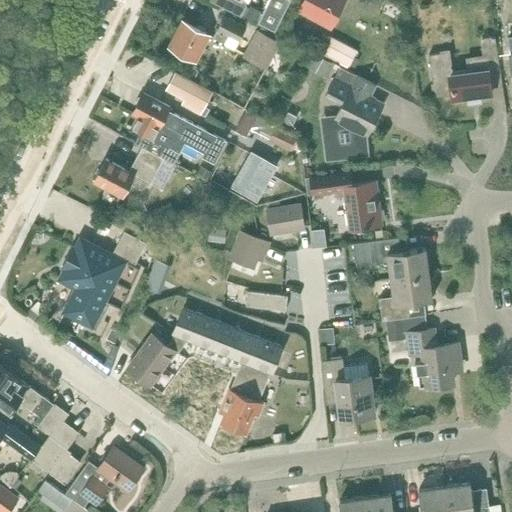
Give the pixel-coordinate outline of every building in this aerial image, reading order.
[(241,0),(220,0),(218,4),(239,15),(245,3),(241,1),(241,0)] [(290,0),(268,0),(258,22),(274,31),(290,0)] [(302,0),(296,11),(330,28),(344,0),(302,0)] [(486,0),(476,0),(477,9),(487,8),(486,0)] [(250,6),(245,16),(257,22),(262,12),(250,6)] [(223,16),(212,39),(226,46),(230,39),(237,42),(244,27),(223,16)] [(185,23),(172,48),(192,59),(205,34),(185,23)] [(257,29),(242,56),(267,69),(281,42),(257,29)] [(315,49),(325,54),(349,67),(358,50),(324,32),(315,49)] [(447,51),(428,54),(434,98),(452,95),(453,101),(468,99),(469,104),(479,103),(478,98),(490,96),(486,66),(498,64),(494,37),(482,38),(484,58),(467,60),(469,73),(450,75),(447,51)] [(307,67),(325,77),(332,64),(314,54),(307,67)] [(340,67),(325,98),(341,106),(333,122),(336,148),(366,144),(365,138),(366,136),(368,136),(383,104),(376,101),(373,97),(370,96),(376,85),(340,67)] [(187,79),(184,77),(174,73),(166,88),(184,97),(182,103),(206,115),(211,106),(204,102),(209,92),(186,80),(187,79)] [(177,124),(181,117),(172,112),(169,118),(163,114),(167,105),(142,92),(140,94),(137,95),(134,100),(135,104),(131,113),(135,115),(129,126),(140,132),(136,142),(142,145),(174,163),(181,152),(180,151),(185,142),(177,138),(183,127),(177,124)] [(238,124),(234,132),(246,138),(257,117),(246,111),(245,113),(238,124)] [(225,140),(181,117),(177,124),(183,127),(177,138),(204,151),(202,155),(213,162),(225,140)] [(275,125),(268,141),(290,151),(297,135),(275,125)] [(164,158),(142,145),(129,171),(106,159),(95,181),(106,186),(103,191),(103,196),(105,201),(111,204),(115,202),(119,199),(122,195),(123,195),(130,183),(143,190),(145,186),(150,188),(152,183),(151,183),(164,158)] [(251,151),(232,186),(257,200),(276,165),(251,151)] [(212,172),(201,166),(197,173),(208,179),(212,172)] [(350,172),(310,177),(312,195),(335,191),(335,197),(345,196),(349,228),(381,224),(375,181),(352,184),(350,172)] [(210,181),(203,191),(212,197),(219,187),(210,181)] [(171,204),(144,214),(149,230),(155,228),(157,232),(178,225),(171,204)] [(300,204),(267,209),(271,233),(304,228),(300,204)] [(211,229),(210,239),(223,241),(225,232),(211,229)] [(324,230),(312,231),(314,247),(326,246),(324,230)] [(124,231),(114,251),(137,262),(140,256),(147,244),(146,244),(146,243),(124,231)] [(241,233),(231,259),(248,265),(252,255),(261,259),(267,243),(241,233)] [(391,279),(428,275),(425,249),(398,252),(396,238),(353,244),(356,266),(389,262),(391,279)] [(65,269),(60,280),(77,288),(64,311),(97,328),(110,303),(105,300),(124,261),(80,239),(75,249),(72,247),(62,267),(65,269)] [(432,300),(428,275),(391,279),(393,296),(379,298),(382,321),(408,318),(406,304),(432,300)] [(247,291),(246,306),(286,310),(288,295),(247,291)] [(192,341),(202,316),(182,308),(172,334),(175,335),(182,337),(187,339),(192,341)] [(212,349),(222,324),(202,316),(192,341),(212,349)] [(400,319),(385,321),(387,337),(402,335),(400,319)] [(242,331),(222,324),(212,349),(232,356),(242,331)] [(111,328),(106,339),(115,343),(120,332),(111,328)] [(333,328),(319,329),(321,345),(335,343),(333,328)] [(432,329),(406,333),(409,356),(422,354),(426,388),(451,384),(449,369),(459,367),(456,344),(434,347),(432,329)] [(262,339),(242,331),(232,356),(243,360),(242,362),(252,366),(262,339)] [(152,334),(140,351),(163,368),(175,350),(168,345),(152,334)] [(187,339),(182,337),(175,335),(168,345),(175,350),(178,352),(187,339)] [(282,346),(262,339),(252,366),(270,372),(272,373),(282,346)] [(163,368),(140,351),(127,369),(150,386),(155,379),(161,376),(162,369),(163,368)] [(342,358),(321,361),(325,391),(336,389),(340,420),(374,415),(369,375),(368,375),(367,364),(343,367),(342,358)] [(270,372),(252,366),(242,362),(232,389),(259,399),(270,372)] [(34,423),(38,426),(54,404),(0,363),(0,402),(12,411),(19,401),(39,416),(34,423)] [(259,401),(259,399),(232,389),(229,388),(220,412),(225,414),(221,423),(247,432),(254,414),(258,416),(263,403),(259,401)] [(41,447),(32,458),(64,483),(80,462),(65,451),(78,432),(63,421),(68,414),(54,404),(38,426),(50,434),(41,447)] [(0,435),(32,459),(32,458),(42,446),(8,422),(6,424),(0,419),(0,435)] [(88,461),(65,493),(84,507),(90,498),(97,503),(109,487),(105,485),(110,478),(129,491),(145,469),(112,446),(97,467),(88,461)] [(45,480),(38,490),(47,496),(54,486),(45,480)] [(0,484),(0,511),(7,511),(19,497),(0,484)] [(470,484),(445,487),(447,511),(501,511),(500,504),(487,506),(488,507),(473,509),(470,484)] [(447,511),(445,487),(419,490),(422,511),(447,511)] [(393,511),(391,494),(365,498),(367,511),(393,511)] [(367,511),(365,498),(339,501),(340,511),(367,511)] [(87,511),(89,510),(72,499),(62,511),(87,511)]
